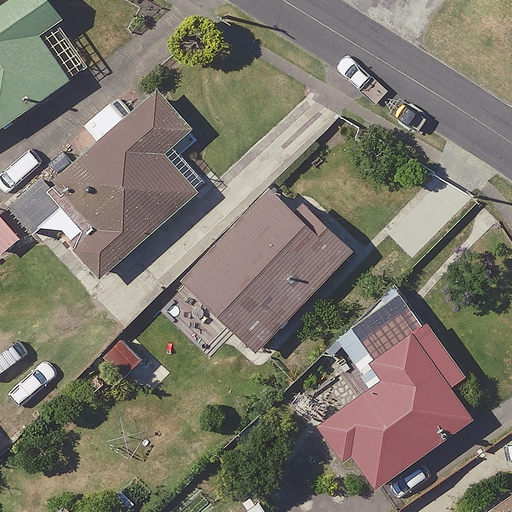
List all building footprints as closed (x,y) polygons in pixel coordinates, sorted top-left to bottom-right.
[(70,14),(59,0),(8,0),(0,6),(0,131),(1,133),(79,78),(45,31),(70,14)] [(195,126),(160,88),(55,181),(98,230),(77,248),(105,279),(204,192),(167,151),(195,126)] [(22,148),(0,167),(0,195),(6,202),(42,170),(22,148)] [(276,189),(186,280),(262,355),(352,264),(276,189)] [(139,263),(88,312),(112,338),(163,288),(139,263)] [(100,342),(60,305),(32,335),(46,348),(26,369),(53,393),(100,342)] [(479,421),(415,333),(374,362),(386,379),(322,425),(348,461),(354,457),(380,492),(479,421)] [(124,338),(100,361),(122,384),(146,360),(124,338)] [(511,511),(511,496),(488,511),(511,511)]
